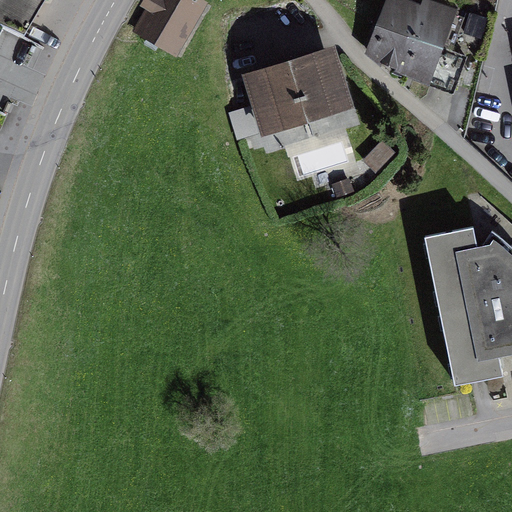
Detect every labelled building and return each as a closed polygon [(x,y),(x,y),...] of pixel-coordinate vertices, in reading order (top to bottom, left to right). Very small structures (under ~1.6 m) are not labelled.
[(172,56),(204,3),(198,0),(145,0),(128,29),(172,56)] [(416,8),(394,0),(381,0),(362,56),(377,71),(423,87),(436,51),(450,13),(419,1),(416,8)] [(0,15),(0,95),(20,103),(47,34),(0,15)] [(286,61),(305,124),(350,110),(331,47),(286,61)] [(423,87),(447,96),(461,60),(436,51),(423,87)] [(241,75),(261,137),(305,124),(286,61),(241,75)] [(476,233),(420,243),(448,392),(504,381),(499,358),(511,356),(511,255),(501,243),(478,249),(476,233)]
